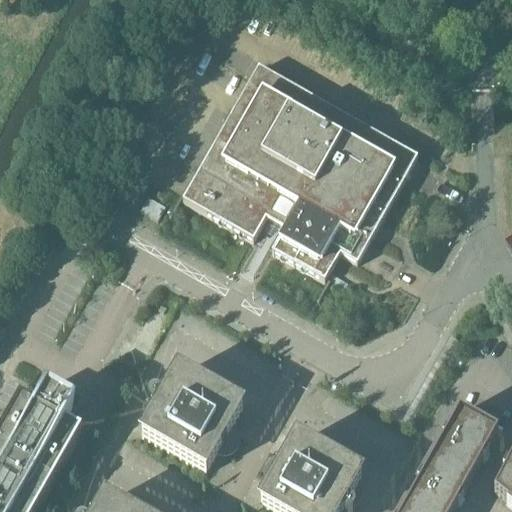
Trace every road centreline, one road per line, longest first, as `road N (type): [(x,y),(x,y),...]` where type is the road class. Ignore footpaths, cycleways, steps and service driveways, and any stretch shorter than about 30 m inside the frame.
road 1 (unclassified): [(104,238),(349,378),(402,366),(480,234)]
road 2 (unclassified): [(480,234),(481,90)]
